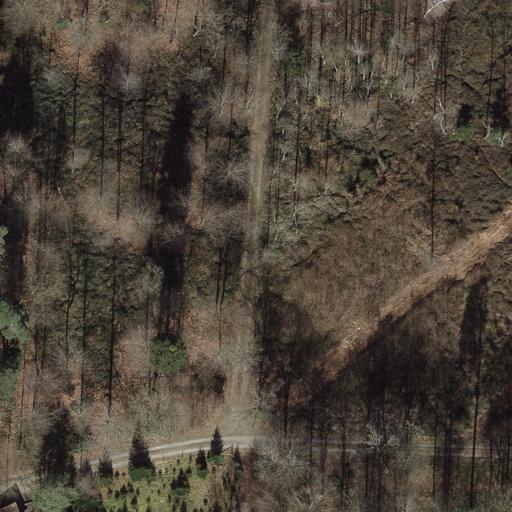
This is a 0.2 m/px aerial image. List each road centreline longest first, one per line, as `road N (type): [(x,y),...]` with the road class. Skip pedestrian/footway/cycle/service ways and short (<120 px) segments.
road 1 (track): [(511,448),(237,432),(143,449),(0,495)]
road 2 (track): [(237,432),(269,0)]
